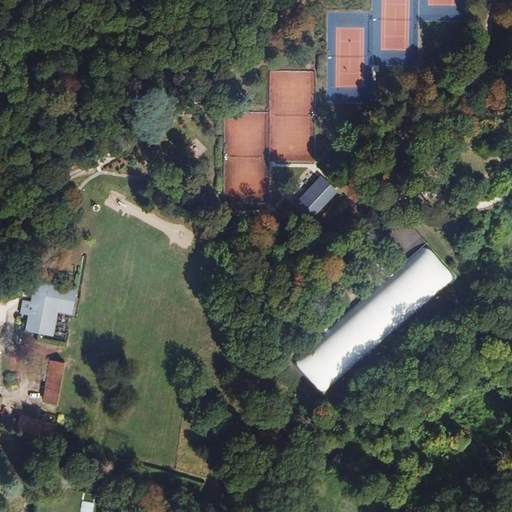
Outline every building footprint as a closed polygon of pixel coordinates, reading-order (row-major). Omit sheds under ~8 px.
[(320,178),(297,203),(300,206),(323,181),(320,178)] [(323,181),(300,206),(311,217),(334,192),(323,181)] [(427,243),(359,302),(389,336),(456,277),(427,243)] [(32,303),(24,302),(22,312),(30,313),(27,328),(52,334),(56,310),(70,313),(74,291),(64,289),(64,287),(60,286),(60,288),(36,283),(32,303)] [(358,302),(291,361),(322,396),(388,336),(358,302)] [(44,399),(57,402),(64,363),(51,360),(44,399)] [(2,416),(0,415),(0,423),(48,438),(51,436),(53,425),(22,416),(20,421),(14,419),(13,422),(1,419),(2,416)]
